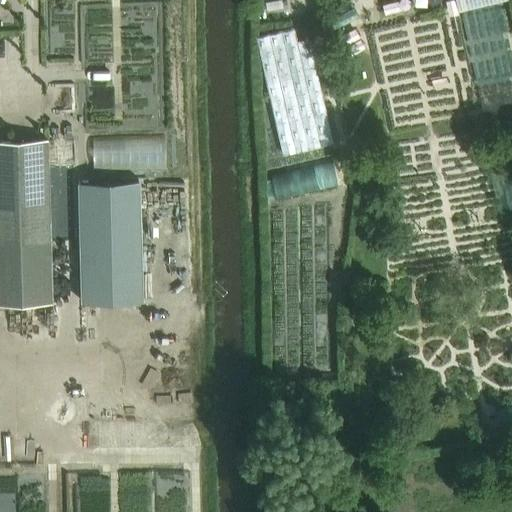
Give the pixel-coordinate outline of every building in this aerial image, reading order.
[(296,30),(260,38),(286,155),(335,144),(316,60),(311,37),(298,40),(296,30)] [(489,100),(511,96),(511,95),(509,79),(486,83),(489,100)] [(49,137),(0,138),(0,301),(53,300),(49,137)] [(338,156),(275,169),(281,197),(344,183),(338,156)] [(139,179),(79,181),(82,301),(142,300),(139,179)] [(306,365),(333,364),(330,203),(303,203),(303,207),(277,207),(279,370),(306,369),(306,365)]
